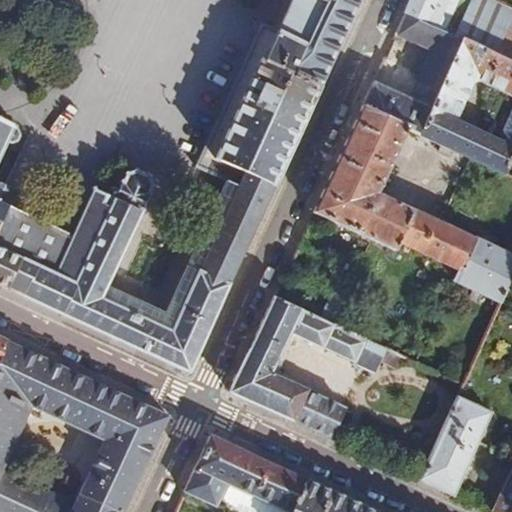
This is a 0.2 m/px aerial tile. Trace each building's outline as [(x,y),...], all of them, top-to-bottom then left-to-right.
[(270,0),(247,55),(259,62),(260,59),(264,61),(290,0),(270,0)] [(290,0),(264,61),(260,59),(259,62),(318,88),(343,34),(358,0),(290,0)] [(410,0),(404,13),(443,31),(457,0),(410,0)] [(457,0),(443,31),(461,40),(494,55),(506,29),(511,32),(511,9),(492,0),(457,0)] [(405,129),(418,135),(461,40),(443,31),(404,13),(398,27),(394,35),(430,52),(407,98),(372,83),(361,108),(405,129)] [(494,55),(511,63),(511,32),(506,29),(494,55)] [(502,175),(511,154),(511,63),(494,55),(461,40),(418,135),(502,175)] [(247,55),(195,168),(222,180),(236,187),(242,175),(213,161),(259,62),(247,55)] [(294,142),(318,88),(259,62),(213,161),(242,175),(244,171),(274,185),(294,142)] [(405,129),(361,108),(337,160),(312,215),(393,253),(396,246),(455,273),(452,282),(498,304),(504,292),(511,273),(511,258),(376,194),(405,129)] [(0,149),(3,142),(8,145),(12,143),(16,134),(13,129),(0,122),(0,149)] [(0,285),(132,346),(188,373),(274,185),(244,171),(242,175),(236,187),(169,334),(98,301),(104,287),(151,187),(147,177),(133,172),(123,175),(113,200),(92,191),(66,250),(0,219),(0,285)] [(161,314),(104,287),(98,301),(169,334),(236,187),(222,180),(161,314)] [(383,349),(273,298),(251,347),(229,394),(344,446),(353,426),(351,419),(341,415),(342,412),(267,376),(287,334),(372,374),(383,349)] [(168,418),(6,343),(0,356),(0,511),(124,511),(126,507),(130,498),(100,485),(86,511),(79,511),(74,509),(75,506),(1,472),(30,408),(40,413),(46,401),(122,436),(110,461),(111,464),(115,469),(126,479),(136,486),(168,418)] [(455,400),(418,480),(451,495),(488,415),(455,400)] [(130,498),(136,486),(126,479),(115,469),(111,464),(110,461),(122,436),(46,401),(40,413),(104,442),(75,506),(74,509),(79,511),(86,511),(100,485),(130,498)] [(282,511),(293,511),(307,482),(266,464),(209,438),(183,493),(217,508),(228,487),(282,511)] [(511,511),(511,466),(490,511),(511,511)] [(371,511),(366,509),(307,482),(293,511),(371,511)]
